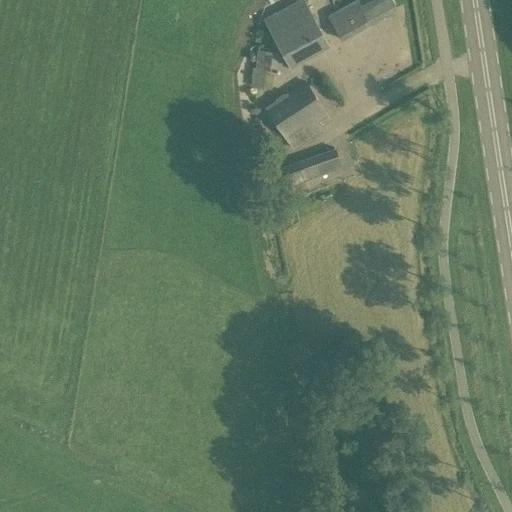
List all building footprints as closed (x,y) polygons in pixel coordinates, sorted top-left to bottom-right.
[(289,66),(330,44),(305,0),(292,0),(262,16),(289,66)] [(371,21),(359,0),(348,0),(327,12),(340,38),(371,21)] [(270,68),(271,50),(256,48),(254,64),(252,64),(250,84),(264,86),(266,68),(270,68)] [(266,105),(285,134),(296,127),(298,130),(326,111),(306,79),(266,105)] [(307,178),(300,158),(288,162),(295,182),(307,178)]
